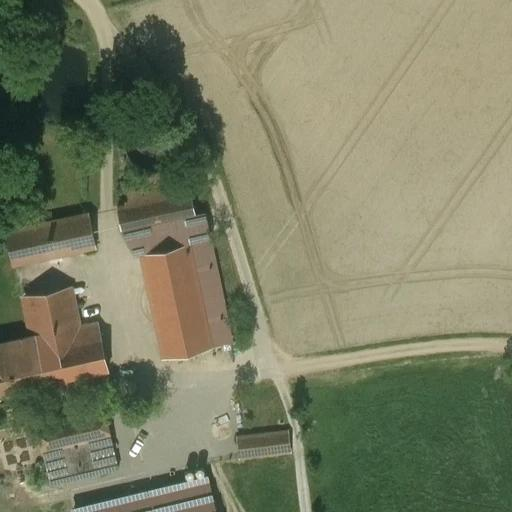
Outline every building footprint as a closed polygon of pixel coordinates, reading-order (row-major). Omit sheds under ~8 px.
[(164,156),(166,146),(164,136),(158,127),(149,121),(138,119),(128,122),(119,128),(114,137),(112,147),(114,157),(120,166),(129,172),(140,173),(150,171),(158,165),(164,156)] [(179,170),(120,182),(125,205),(184,192),(179,170)] [(125,205),(117,207),(122,233),(195,217),(190,191),(125,205)] [(88,213),(5,230),(12,263),(95,246),(88,213)] [(208,238),(189,242),(211,346),(230,342),(208,238)] [(189,242),(140,253),(162,356),(211,346),(189,242)] [(71,286),(23,295),(31,335),(79,325),(71,286)] [(31,335),(25,336),(0,341),(0,391),(108,368),(97,321),(79,325),(31,335)] [(103,406),(35,423),(46,467),(50,482),(66,479),(118,466),(103,406)] [(288,430),(236,436),(239,456),(290,451),(288,430)] [(215,511),(207,478),(74,510),(74,511),(215,511)]
